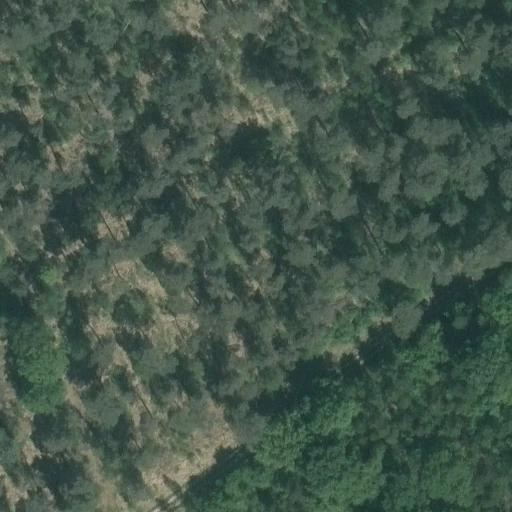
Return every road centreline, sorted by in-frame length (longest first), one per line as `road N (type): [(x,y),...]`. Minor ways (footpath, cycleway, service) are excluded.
road 1 (track): [(494,0),(27,283)]
road 2 (track): [(164,511),(511,250)]
road 3 (track): [(0,209),(111,511)]
